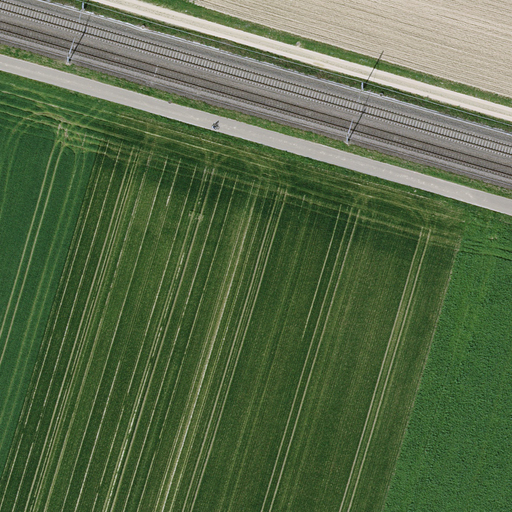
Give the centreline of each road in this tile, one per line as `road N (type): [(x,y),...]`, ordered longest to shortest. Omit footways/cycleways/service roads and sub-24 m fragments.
road 1 (unclassified): [(511,214),(0,68)]
road 2 (track): [(81,0),(511,121)]
